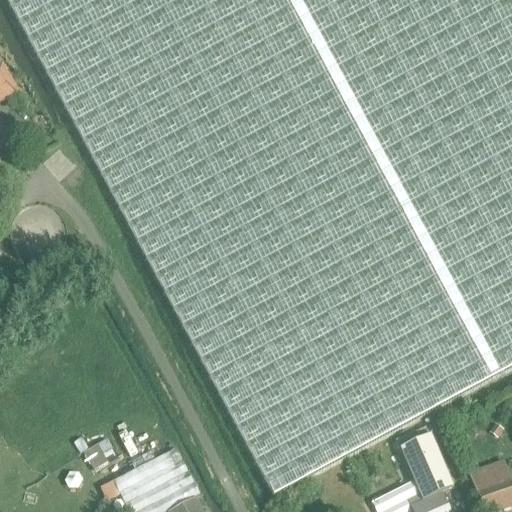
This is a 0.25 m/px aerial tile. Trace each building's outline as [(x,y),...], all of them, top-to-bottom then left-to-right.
[(511,0),(4,0),(274,499),(511,371),(511,0)] [(0,175),(12,169),(0,146),(0,175)] [(413,485),(371,506),(373,511),(447,511),(442,498),(453,492),(431,440),(400,454),(413,485)] [(203,511),(174,453),(113,485),(127,511),(203,511)] [(111,455),(103,460),(106,466),(115,461),(111,455)] [(481,511),(503,511),(511,509),(511,487),(504,465),(470,477),(481,511)] [(34,508),(37,497),(26,494),(24,505),(34,508)]
